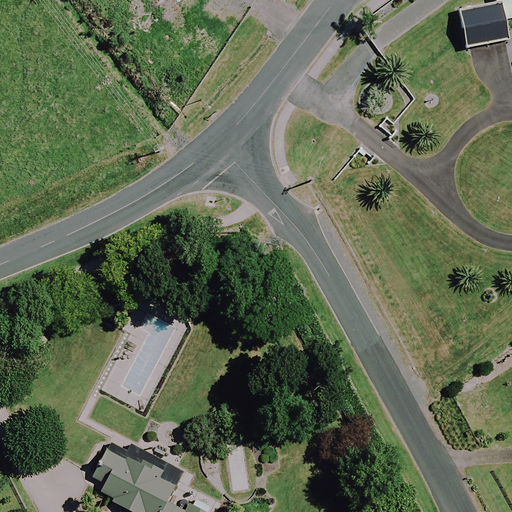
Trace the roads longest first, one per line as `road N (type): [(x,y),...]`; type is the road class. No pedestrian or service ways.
road 1 (unclassified): [(216,144),(320,259),(460,511)]
road 2 (unclassified): [(0,264),(97,223),(216,144)]
road 3 (unclassified): [(216,144),(334,0)]
